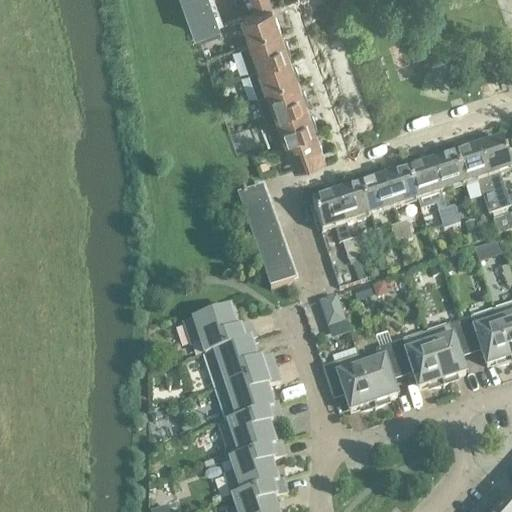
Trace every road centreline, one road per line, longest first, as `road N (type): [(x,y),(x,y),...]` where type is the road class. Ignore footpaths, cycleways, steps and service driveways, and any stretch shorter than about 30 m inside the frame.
road 1 (residential): [(320,299),(286,184),(353,162)]
road 2 (residential): [(353,162),(511,108)]
road 3 (residential): [(329,451),(284,310)]
road 4 (residential): [(329,451),(456,415)]
